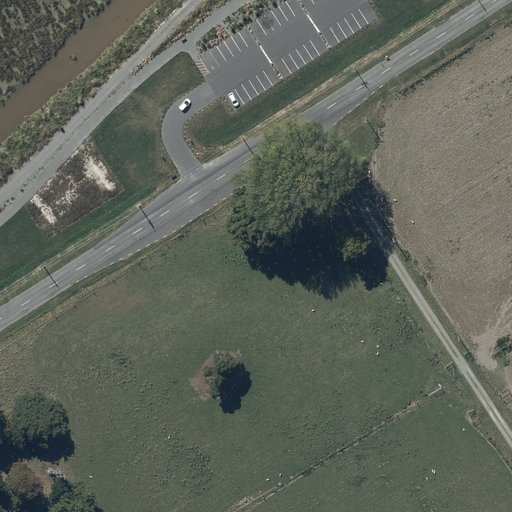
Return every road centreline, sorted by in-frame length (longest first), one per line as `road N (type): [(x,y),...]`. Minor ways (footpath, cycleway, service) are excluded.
road 1 (tertiary): [(0,317),(492,0)]
road 2 (track): [(0,197),(198,0)]
